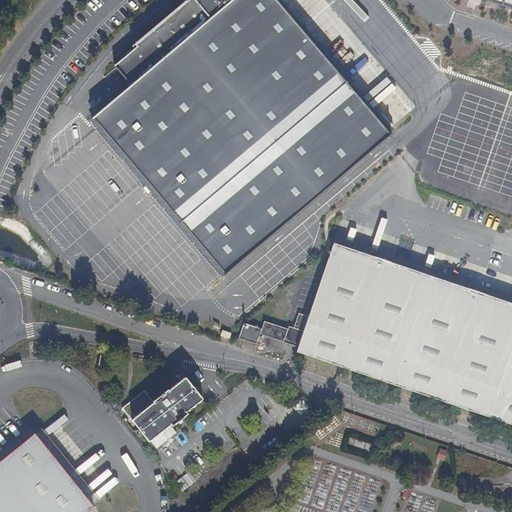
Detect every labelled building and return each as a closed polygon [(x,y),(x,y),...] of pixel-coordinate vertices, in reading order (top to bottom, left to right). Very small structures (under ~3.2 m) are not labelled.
[(197,0),(114,70),(131,91),(93,125),(223,282),(391,136),(269,0),(197,0)] [(511,0),(483,0),(511,9),(511,0)] [(511,307),(332,247),(296,356),(486,420),(511,428),(511,307)] [(123,404),(150,438),(151,438),(172,421),(174,424),(191,411),(189,408),(205,395),(187,372),(171,385),(169,384),(154,395),(146,385),(123,404)] [(151,438),(159,447),(180,431),(174,424),(172,421),(151,438)] [(0,511),(85,511),(97,503),(37,428),(0,457),(0,511)] [(447,451),(440,449),(437,458),(444,461),(447,451)]
